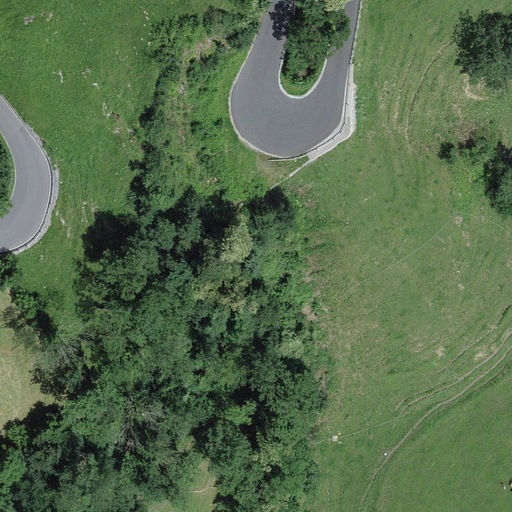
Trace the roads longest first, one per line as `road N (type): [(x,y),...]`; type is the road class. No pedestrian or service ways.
road 1 (tertiary): [(349,0),(332,97),(322,114),(288,127),(274,121),(261,95),(280,0)]
road 2 (tertiary): [(0,116),(22,140),(34,172),(32,203),(0,235)]
